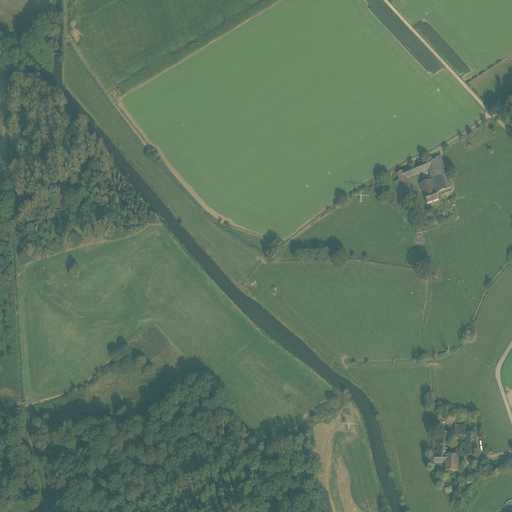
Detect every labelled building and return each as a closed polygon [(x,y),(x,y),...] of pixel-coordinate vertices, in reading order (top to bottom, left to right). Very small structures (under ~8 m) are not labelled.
[(436,160),(447,189),(451,188),(440,156),(435,158),(436,160)] [(427,164),(428,169),(437,193),(447,189),(436,160),(427,164)] [(409,169),(412,176),(428,169),(427,164),(426,162),(409,169)] [(402,188),(409,185),(406,178),(408,178),(405,170),(396,174),(399,180),(402,188)] [(402,201),(406,199),(407,199),(402,188),(399,180),(394,182),(402,201)] [(426,182),(419,184),(424,196),(435,192),(431,180),(426,182)] [(409,185),(402,188),(407,199),(414,196),(409,185)] [(427,205),(438,200),(435,192),(424,196),(427,205)] [(406,199),(402,201),(406,212),(411,210),(406,199)] [(475,434),(465,433),(465,439),(465,456),(475,456),(475,434)] [(446,455),(448,439),(439,439),(437,455),(446,455)] [(458,471),(458,463),(445,463),(445,472),(458,471)]
